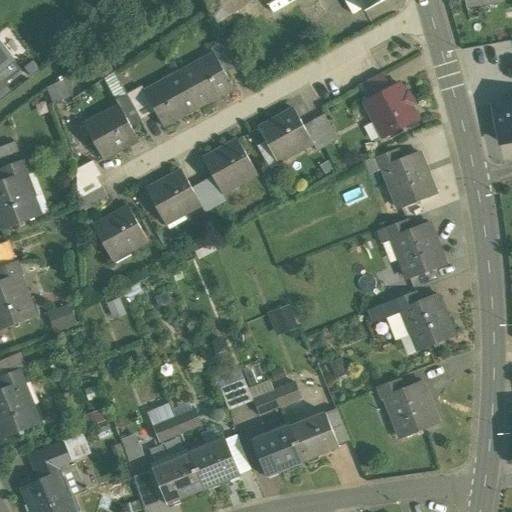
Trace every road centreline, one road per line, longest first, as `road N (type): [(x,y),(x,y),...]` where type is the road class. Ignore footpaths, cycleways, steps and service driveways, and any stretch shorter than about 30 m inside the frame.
road 1 (residential): [(430,7),(117,181)]
road 2 (tertiary): [(475,186),(494,307),(487,491)]
road 3 (residential): [(264,511),(442,488),(487,491)]
road 4 (tertiary): [(430,7),(475,186)]
